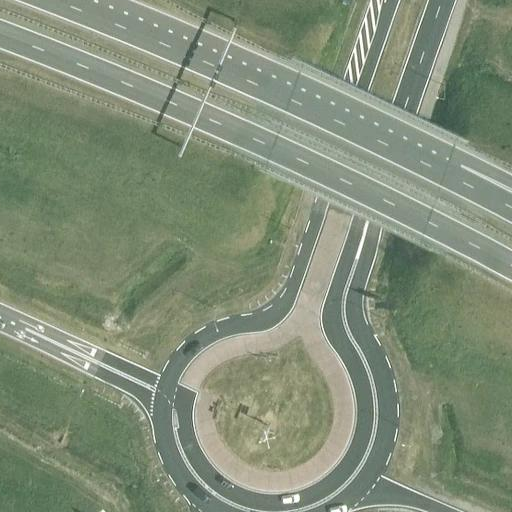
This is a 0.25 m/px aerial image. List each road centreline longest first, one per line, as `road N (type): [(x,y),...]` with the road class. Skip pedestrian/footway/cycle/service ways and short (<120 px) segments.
road 1 (trunk): [(0,34),(272,148),(511,267)]
road 2 (primary): [(390,0),(282,307),(202,340),(168,389)]
road 3 (trunk): [(455,178),(51,0)]
road 4 (primary): [(264,503),(322,491),(359,443),(364,399),(334,329),(333,304),(348,258),(360,248)]
road 5 (primary): [(360,248),(442,0)]
road 6 (primary): [(363,485),(387,408),(382,376),(353,313),(360,248)]
road 7 (primary): [(168,389),(206,473),(264,503)]
